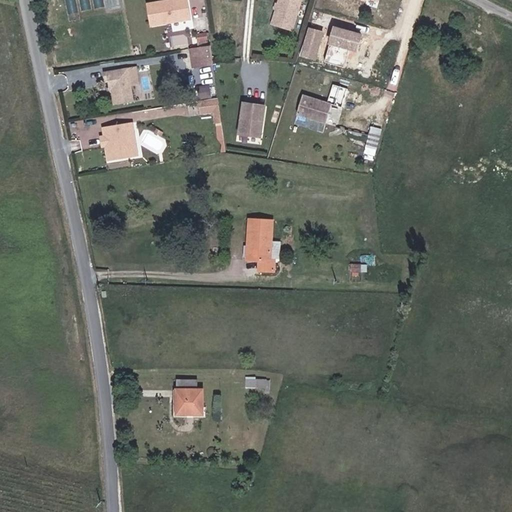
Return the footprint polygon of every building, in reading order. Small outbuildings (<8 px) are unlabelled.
[(190,20),(186,0),(180,0),(148,5),(151,27),(190,20)] [(292,32),(301,0),(279,0),(272,26),(292,32)] [(199,40),(209,40),(209,32),(198,32),(199,40)] [(211,45),(191,49),(194,68),(213,65),(211,45)] [(103,73),(104,82),(107,81),(109,92),(112,91),(114,106),(133,103),(127,69),(103,73)] [(212,97),(209,83),(197,85),(200,99),(212,97)] [(332,105),(303,96),(297,115),(326,124),(332,105)] [(218,99),(200,102),(202,115),(214,113),(215,123),(221,122),(218,99)] [(265,107),(244,104),(239,135),(260,138),(265,107)] [(126,139),(134,138),(132,123),(102,128),(104,138),(108,138),(109,146),(105,147),(108,161),(129,157),(126,139)] [(372,125),(366,152),(377,155),(383,128),(372,125)] [(102,147),(105,147),(109,146),(108,138),(104,138),(100,139),(102,147)] [(137,156),(134,138),(126,139),(129,157),(137,156)] [(282,242),(272,241),(273,221),(249,220),(247,260),(259,260),(258,271),(275,271),(275,261),(281,261),(282,242)] [(177,379),(177,390),(198,390),(198,379),(177,379)] [(203,390),(198,390),(177,390),(177,414),(203,414),(203,390)]
